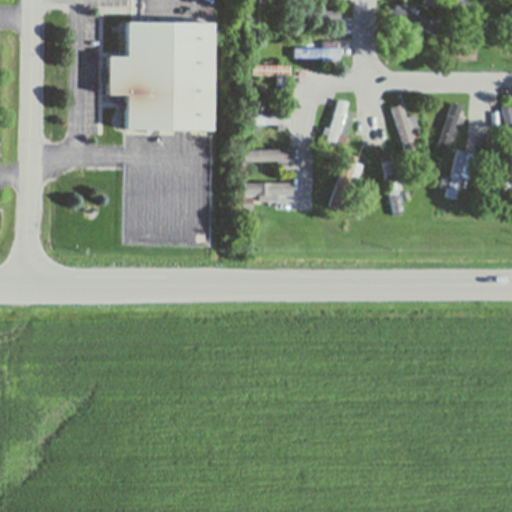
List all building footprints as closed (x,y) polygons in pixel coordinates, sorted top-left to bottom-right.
[(424,0),(438,0),(479,9),(477,20),(423,8),(424,0)] [(440,26),(396,4),(391,15),(435,36),(440,26)] [(336,25),(336,31),(323,31),(322,26),(292,26),(292,16),(339,15),(339,25),(336,25)] [(493,26),(511,17),(511,28),(498,35),(493,26)] [(124,71),(125,37),(211,39),(209,147),(123,146),(124,109),(105,109),(106,71),(124,71)] [(322,53),(322,45),(337,45),(337,53),(339,53),(339,63),(293,63),(293,53),(322,53)] [(409,57),(416,57),(415,69),(408,68),(409,57)] [(285,80),(284,89),(275,89),(276,80),(251,80),(251,70),(289,70),(289,80),(285,80)] [(338,104),(348,107),(345,114),(353,117),(346,140),(338,138),(334,152),(324,149),(338,104)] [(455,129),(445,157),(435,154),(451,107),(461,111),(458,119),(464,121),(461,130),(455,129)] [(390,112),(401,109),(406,122),(414,119),(418,133),(410,136),(418,162),(407,165),(390,112)] [(511,153),(510,154),(500,114),(511,111),(511,114),(511,153)] [(283,129),(283,134),(277,134),(277,129),(257,129),(257,134),(250,134),(250,129),(242,129),(242,119),(289,119),(289,129),(283,129)] [(453,137),(455,132),(463,135),(460,141),(453,137)] [(242,155),(290,153),(291,165),(287,165),(287,169),(276,169),(276,166),(243,167),(242,155)] [(449,183),(457,154),(467,157),(466,158),(474,160),(468,184),(460,182),(454,204),(445,201),(446,194),(439,192),(442,181),(449,183)] [(484,157),(494,155),(503,203),(493,205),(484,157)] [(347,158),(357,162),(355,167),(363,169),(358,183),(351,180),(339,215),(328,211),(347,158)] [(381,167),(390,164),(403,218),(394,220),(381,167)] [(498,196),(511,196),(511,185),(498,185),(498,196)] [(252,200),(252,214),(242,214),(241,200),(243,200),(243,187),(292,187),(292,200),(268,200),(268,206),(258,206),(258,202),(254,200),(252,200)]
